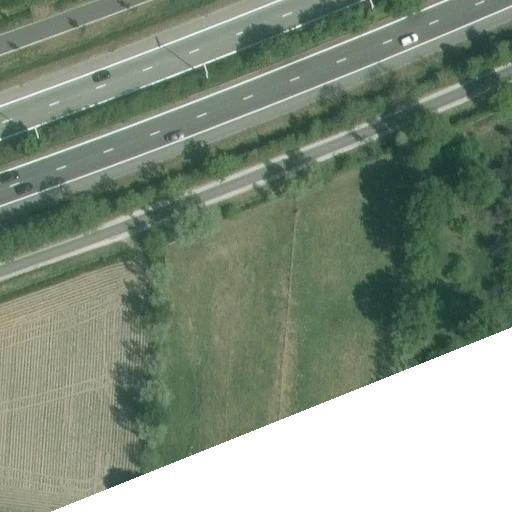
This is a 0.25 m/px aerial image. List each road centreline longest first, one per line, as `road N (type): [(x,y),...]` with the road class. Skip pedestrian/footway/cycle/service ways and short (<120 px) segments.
road 1 (unclassified): [(511,72),(329,149),(0,268)]
road 2 (motorway): [(0,190),(485,0)]
road 3 (motorway): [(323,0),(0,123)]
road 4 (tertiary): [(121,0),(0,44)]
